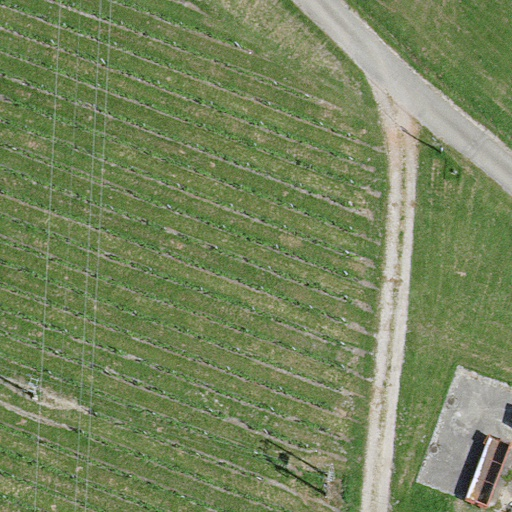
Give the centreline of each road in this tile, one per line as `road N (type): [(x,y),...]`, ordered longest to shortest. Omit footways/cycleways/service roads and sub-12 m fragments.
road 1 (track): [(385,73),(403,199),(372,511)]
road 2 (unclassified): [(316,0),(385,73),(511,176)]
